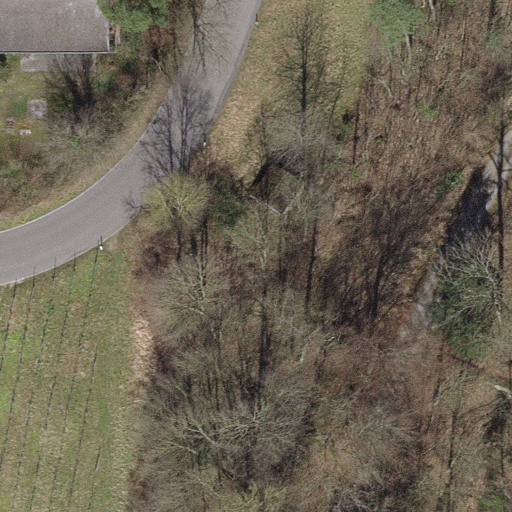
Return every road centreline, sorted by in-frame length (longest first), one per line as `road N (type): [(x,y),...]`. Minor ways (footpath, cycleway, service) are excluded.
road 1 (track): [(361,511),(412,342),(511,164)]
road 2 (residential): [(237,0),(170,152),(100,215),(0,261)]
